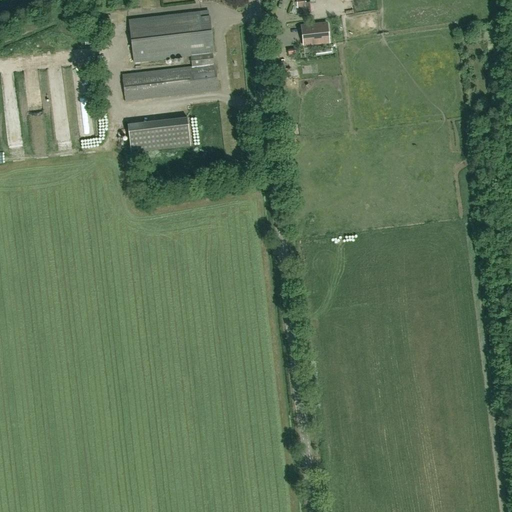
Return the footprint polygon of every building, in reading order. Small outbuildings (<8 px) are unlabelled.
[(125,101),(218,90),(215,65),(214,65),(212,52),(214,52),(209,16),(200,17),(200,12),(129,20),(134,62),(191,55),(192,67),(122,75),(125,101)] [(322,24),(301,27),(303,44),(316,43),(316,39),(323,38),(322,24)] [(281,68),(284,80),(291,78),(288,66),(281,68)] [(173,104),(173,97),(156,98),(156,105),(173,104)] [(191,146),(188,118),(128,125),(131,153),(191,146)]
